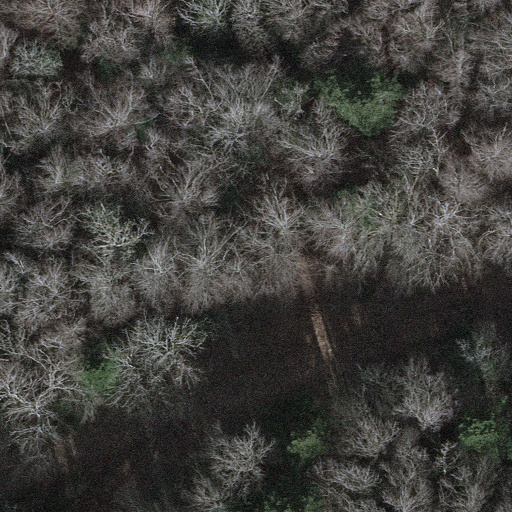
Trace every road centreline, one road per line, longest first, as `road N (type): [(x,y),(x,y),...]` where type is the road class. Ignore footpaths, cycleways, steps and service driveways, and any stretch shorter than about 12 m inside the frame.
road 1 (track): [(511,294),(222,382),(0,477)]
road 2 (track): [(0,335),(374,261),(453,254),(511,271)]
